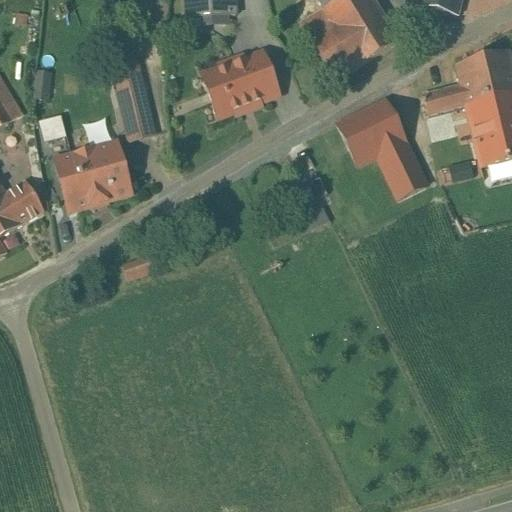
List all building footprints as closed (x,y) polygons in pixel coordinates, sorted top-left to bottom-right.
[(192,0),(193,27),(230,26),(229,0),(192,0)] [(398,45),(370,0),(316,0),(324,11),(299,26),(334,84),(398,45)] [(416,0),(415,8),(457,18),(461,0),(416,0)] [(201,78),(217,120),(278,97),(262,55),(201,78)] [(511,161),(511,77),(507,57),(457,69),(461,87),(423,96),(427,116),(465,107),(481,169),(511,161)] [(35,72),(35,100),(51,100),(51,72),(35,72)] [(0,132),(28,116),(2,74),(0,75),(0,132)] [(149,117),(140,84),(115,91),(124,123),(149,117)] [(398,202),(424,189),(384,106),(338,129),(357,168),(376,158),(398,202)] [(53,161),(68,215),(130,198),(116,144),(53,161)] [(473,161),(452,168),(456,183),(478,176),(473,161)] [(303,211),(321,204),(311,179),(293,186),(303,211)] [(323,179),(313,185),(325,203),(335,197),(323,179)] [(25,184),(4,196),(0,198),(0,257),(4,255),(0,247),(0,239),(43,215),(25,184)]
